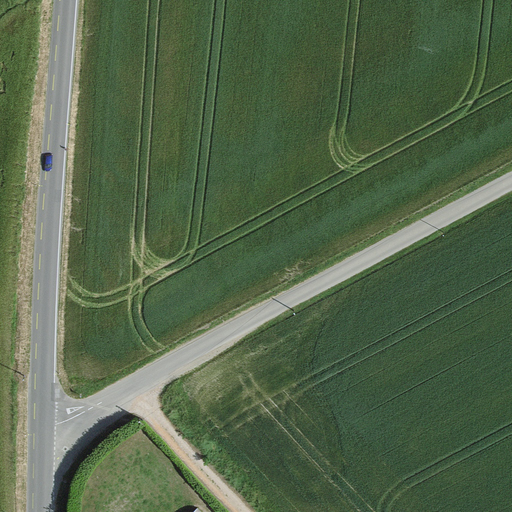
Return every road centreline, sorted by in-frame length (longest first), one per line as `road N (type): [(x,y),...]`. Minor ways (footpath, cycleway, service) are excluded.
road 1 (unclassified): [(511,180),(42,436)]
road 2 (tertiary): [(67,0),(42,436)]
road 3 (track): [(130,389),(244,511)]
